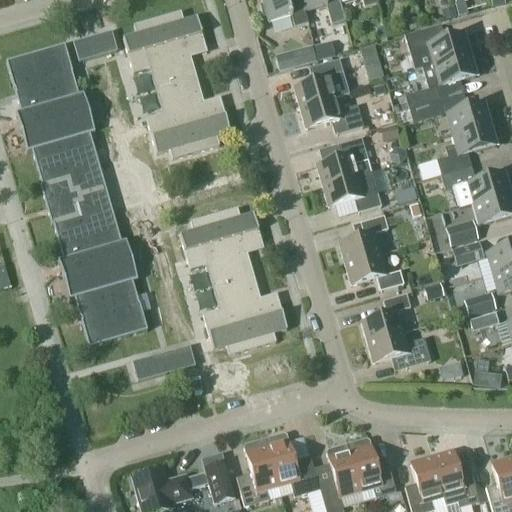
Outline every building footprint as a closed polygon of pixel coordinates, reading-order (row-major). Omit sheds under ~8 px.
[(299,0),(260,0),(263,7),(260,8),(263,19),(266,18),(268,25),(291,19),(294,30),(308,26),(304,15),(299,0)] [(299,0),(304,15),(326,9),(331,28),(345,24),(339,5),(337,0),(299,0)] [(378,6),(375,0),(337,0),(339,5),(342,4),(345,7),(355,4),(355,0),(360,0),(364,10),(378,6)] [(506,6),(504,0),(501,0),(492,2),(494,9),(506,6)] [(463,5),(456,7),(459,18),(466,16),(467,16),(463,5)] [(444,23),(457,19),(454,10),(441,14),(444,23)] [(183,23),(180,15),(133,28),(136,37),(123,41),(127,58),(133,77),(149,72),(162,117),(146,121),(156,157),(169,153),(172,162),(219,149),(216,140),(230,136),(222,109),(206,114),(188,51),(204,47),(196,20),(183,23)] [(418,20),(406,24),(408,33),(421,30),(418,20)] [(379,42),(388,39),(385,27),(375,30),(379,42)] [(430,38),(431,31),(404,39),(409,56),(414,73),(421,71),(421,72),(469,58),(463,37),(435,45),(430,38)] [(83,42),(73,45),(78,64),(117,53),(112,34),(102,36),(102,38),(83,44),(83,42)] [(318,63),(334,59),(331,44),(314,49),(318,63)] [(74,81),(65,48),(6,64),(14,92),(15,92),(16,95),(15,95),(20,114),(15,115),(27,155),(32,154),(41,188),(40,188),(51,228),(53,227),(63,262),(58,263),(69,303),(74,301),(79,320),(80,319),(81,323),(80,323),(88,351),(147,334),(137,300),(132,284),(137,283),(126,243),(121,245),(90,137),(95,135),(83,96),(78,97),(74,82),(74,81)] [(315,64),(311,49),(290,55),(294,70),(315,64)] [(369,84),(383,80),(374,49),(360,53),(369,84)] [(469,58),(421,72),(426,88),(438,85),(439,89),(475,79),(469,58)] [(293,90),(299,112),(335,101),(336,101),(349,96),(339,63),(315,69),(319,83),(293,90)] [(375,91),(377,98),(385,95),(383,88),(375,91)] [(436,90),(409,98),(413,112),(440,104),(436,90)] [(331,126),(335,138),(364,130),(357,108),(339,114),(336,101),(335,101),(299,112),(305,133),(331,126)] [(444,117),(440,104),(413,112),(417,125),(444,117)] [(453,138),(489,127),(483,106),(447,116),(453,138)] [(495,149),(489,127),(453,138),(456,148),(444,151),(447,160),(436,164),(440,179),(471,170),(467,157),(495,149)] [(383,145),(400,141),(396,129),(380,133),(383,145)] [(371,175),(361,141),(338,148),(341,161),(315,168),(321,190),(358,179),(371,175)] [(406,161),(404,152),(395,150),(389,156),(392,165),(400,167),(406,161)] [(475,184),(471,170),(440,179),(444,193),(453,190),(456,201),(470,196),(473,207),(509,197),(503,176),(475,184)] [(381,210),(371,175),(358,179),(321,190),(328,211),(354,204),(357,217),(381,210)] [(511,219),(511,208),(509,197),(473,207),(479,229),(511,219)] [(413,221),(422,218),(418,206),(409,209),(413,221)] [(239,220),(237,211),(190,225),(192,234),(179,237),(189,273),(206,268),(218,313),(202,318),(212,354),(226,350),(228,359),(275,345),(273,336),(286,332),(278,306),(262,310),(244,248),(261,243),(253,216),(239,220)] [(344,268),(380,258),(374,237),(387,233),(384,220),(360,226),(364,239),(338,246),(344,268)] [(478,242),(472,223),(444,231),(450,250),(478,242)] [(484,261),(479,244),(451,253),(456,270),(484,261)] [(493,277),(511,271),(511,248),(487,256),(493,277)] [(163,251),(152,253),(161,291),(172,288),(163,251)] [(380,258),(344,268),(350,289),(376,282),(379,295),(403,288),(399,275),(386,278),(380,258)] [(0,272),(2,280),(0,280),(0,290),(15,287),(11,266),(0,268),(0,272)] [(511,294),(511,271),(493,277),(499,298),(511,294)] [(427,304),(444,299),(440,286),(423,291),(427,304)] [(496,313),(491,296),(463,304),(468,321),(496,313)] [(366,346),(402,336),(396,315),(410,311),(406,298),(382,305),(386,317),(360,324),(366,346)] [(499,328),(495,316),(469,324),(472,335),(499,328)] [(406,347),(402,336),(366,346),(373,367),(398,360),(402,373),(430,365),(423,342),(406,347)] [(190,349),(132,365),(137,384),(166,376),(165,374),(174,372),(175,374),(195,368),(190,349)] [(457,386),(467,376),(456,365),(446,374),(457,386)] [(283,437),(264,443),(277,490),(289,486),(294,501),(319,494),(318,491),(311,465),(295,469),(288,444),(286,439),(283,437)] [(264,443),(245,448),(244,451),(246,456),(245,457),(252,481),(237,486),(244,511),(268,504),(265,493),(277,490),(264,443)] [(366,443),(346,448),(360,495),(372,492),(375,502),(396,496),(389,472),(377,475),(368,444),(366,443)] [(334,487),(318,491),(319,494),(324,511),(342,511),(339,501),(360,495),(346,448),(327,453),(326,457),(334,487)] [(431,461),(442,500),(445,509),(457,506),(458,511),(479,506),(471,477),(459,480),(452,455),(431,461)] [(432,511),(430,504),(442,500),(431,461),(409,467),(417,492),(405,495),(410,511),(432,511)] [(511,511),(511,507),(511,504),(511,462),(490,468),(498,493),(486,496),(491,511),(511,511)] [(214,507),(233,502),(224,470),(205,476),(186,482),(185,479),(165,485),(162,473),(131,482),(139,511),(171,511),(173,511),(171,508),(192,502),(189,493),(208,487),(214,507)]
